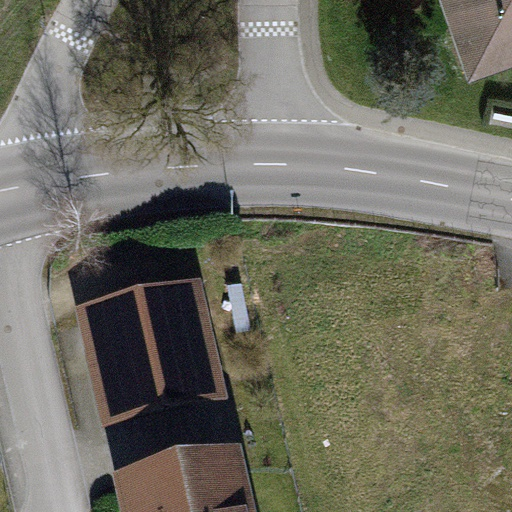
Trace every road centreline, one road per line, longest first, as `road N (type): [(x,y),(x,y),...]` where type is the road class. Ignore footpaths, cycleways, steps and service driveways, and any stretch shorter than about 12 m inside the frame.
road 1 (secondary): [(6,201),(167,165),(302,164)]
road 2 (residential): [(104,0),(83,32),(57,111),(6,201)]
road 3 (secondary): [(302,164),(511,197)]
road 4 (residential): [(302,164),(281,89),(273,0)]
